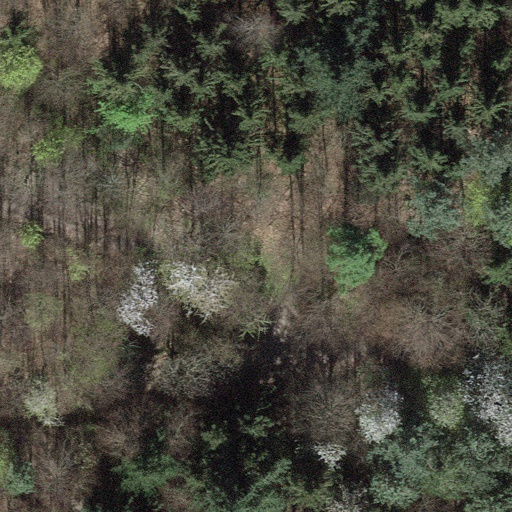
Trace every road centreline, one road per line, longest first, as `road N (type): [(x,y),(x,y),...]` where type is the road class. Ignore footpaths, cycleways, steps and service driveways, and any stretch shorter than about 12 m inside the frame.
road 1 (track): [(0,191),(323,352),(511,348)]
road 2 (track): [(290,511),(323,352),(0,404)]
